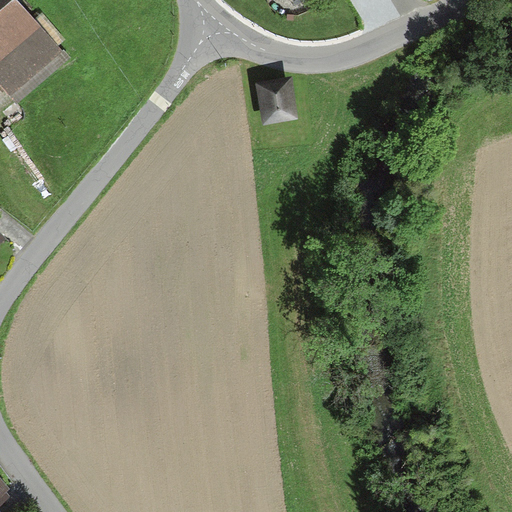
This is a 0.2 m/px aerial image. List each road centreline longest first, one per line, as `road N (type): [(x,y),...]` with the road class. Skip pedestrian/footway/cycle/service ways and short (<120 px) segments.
road 1 (residential): [(212,20),(0,299)]
road 2 (residential): [(212,20),(270,54),(307,59),(370,46)]
